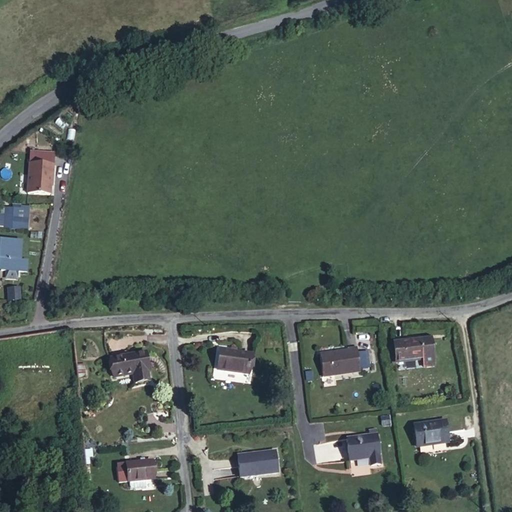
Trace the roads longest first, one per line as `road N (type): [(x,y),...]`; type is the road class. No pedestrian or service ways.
road 1 (residential): [(340,0),(90,77),(0,139)]
road 2 (residential): [(168,317),(461,311),(511,292)]
road 3 (residential): [(168,317),(187,510)]
road 4 (residential): [(0,331),(168,317)]
road 5 (unknown): [(290,312),(307,449)]
